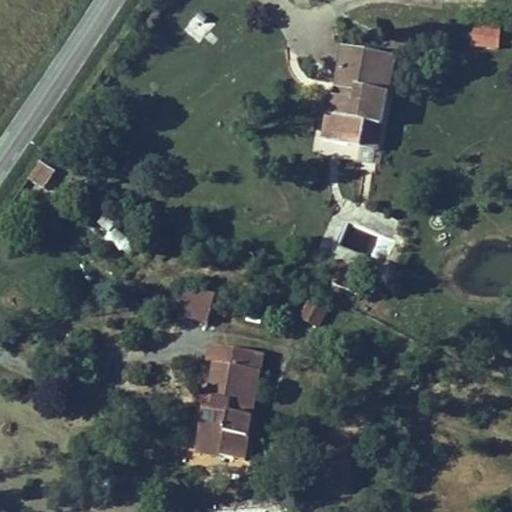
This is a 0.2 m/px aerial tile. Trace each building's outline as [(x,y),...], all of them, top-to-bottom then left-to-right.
[(217,24),(202,11),(186,29),(201,42),(217,24)] [(501,28),(473,24),(470,45),(498,50),(501,28)] [(393,91),(380,88),(389,49),(351,41),(339,88),(330,131),(367,140),(371,116),(385,120),(393,91)] [(389,49),(380,88),(393,91),(404,52),(389,49)] [(363,272),(340,262),(333,278),(356,288),(363,272)] [(217,296),(186,287),(178,317),(208,326),(217,296)] [(326,309),(304,301),(297,318),(319,326),(326,309)] [(247,455),(264,355),(211,346),(207,367),(214,368),(210,396),(199,395),(193,429),(204,431),(201,448),(247,455)]
